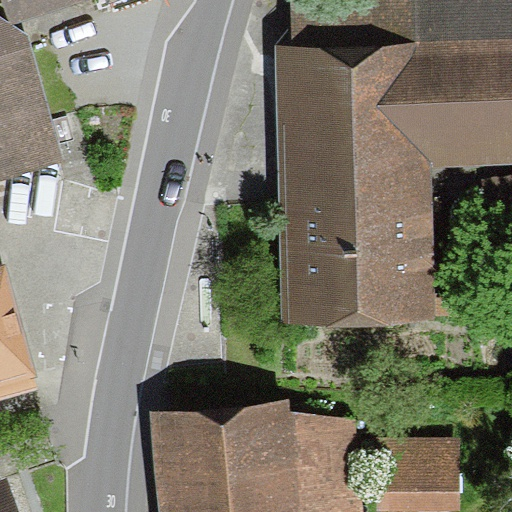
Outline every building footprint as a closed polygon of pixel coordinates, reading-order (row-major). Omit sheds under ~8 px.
[(302,48),(310,297),(406,295),(403,138),(511,134),(511,2),(303,8),(303,48),(302,48)] [(0,172),(40,161),(17,50),(0,53),(0,172)] [(511,183),(494,185),(497,212),(511,210),(511,183)] [(0,378),(19,373),(0,304),(0,378)] [(266,409),(178,417),(187,511),(274,511),(274,505),(330,500),(331,507),(352,506),(349,458),(356,457),(353,417),(266,417),(266,409)] [(511,511),(511,470),(473,471),(472,511),(511,511)] [(0,511),(12,511),(0,479),(0,511)]
